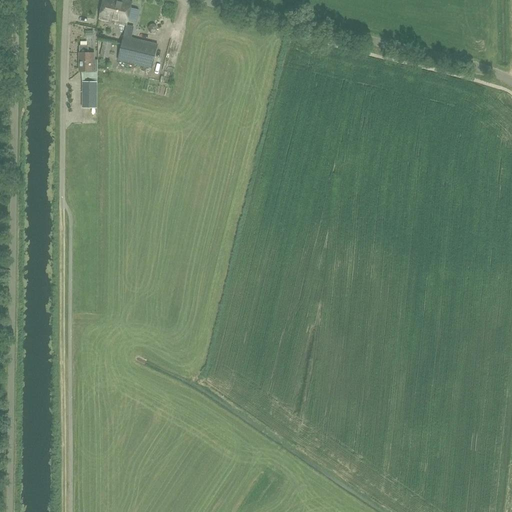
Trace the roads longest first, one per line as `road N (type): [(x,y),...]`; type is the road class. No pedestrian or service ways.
road 1 (unclassified): [(8,511),(15,0)]
road 2 (unclassified): [(194,0),(511,81)]
road 3 (track): [(58,511),(62,200)]
road 4 (track): [(62,200),(67,0)]
